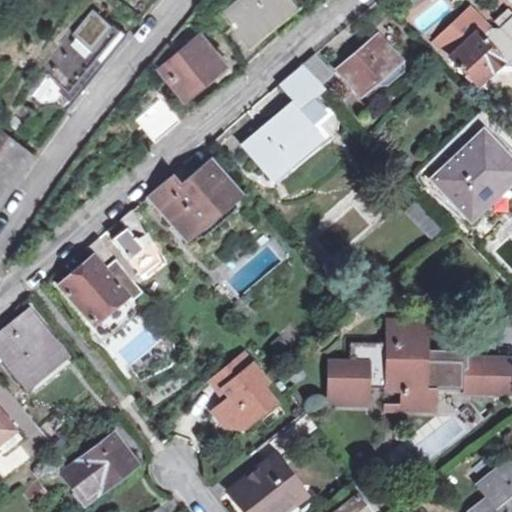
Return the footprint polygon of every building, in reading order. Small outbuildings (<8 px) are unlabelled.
[(252,38),(296,0),(238,0),(226,11),(236,23),(237,21),(252,38)] [(79,93),(130,31),(94,1),(38,67),(50,78),(55,73),(79,93)] [(469,6),(434,36),(474,83),(510,51),(469,6)] [(380,29),(338,66),(361,94),(403,56),(380,29)] [(195,31),(160,63),(185,92),(221,61),(195,31)] [(316,132),(335,117),(314,94),(323,85),(302,62),(280,81),(296,99),(242,145),(270,178),(319,136),(316,132)] [(162,93),(136,114),(158,139),(183,116),(162,93)] [(511,165),(508,162),(511,158),(511,128),(507,133),(495,119),(430,181),(467,219),(511,176),(511,165)] [(0,187),(6,179),(14,185),(39,150),(0,122),(0,187)] [(209,162),(181,186),(171,173),(150,191),(186,237),(236,194),(209,162)] [(429,238),(441,226),(413,198),(401,211),(429,238)] [(150,231),(147,232),(130,209),(120,217),(126,225),(113,237),(143,273),(164,257),(150,231)] [(102,268),(116,257),(99,235),(84,248),(91,254),(60,281),(93,322),(125,295),(102,268)] [(35,374),(60,354),(28,311),(0,333),(0,353),(19,378),(31,368),(35,374)] [(349,365),(330,366),(331,401),(365,400),(364,387),(401,386),(403,407),(438,407),(437,393),(447,393),(445,363),(424,364),(422,329),(384,329),(384,345),(349,345),(349,365)] [(208,380),(218,393),(223,390),(229,399),(225,402),(210,412),(223,427),(241,430),(274,404),(261,387),(267,383),(243,353),(208,380)] [(31,368),(19,378),(28,391),(67,362),(60,354),(35,374),(31,368)] [(511,360),(511,359),(461,361),(463,393),(511,390),(511,360)] [(223,390),(218,393),(225,402),(229,399),(223,390)] [(0,453),(20,437),(0,412),(0,453)] [(231,500),(240,511),(290,511),(303,502),(277,470),(320,432),(306,414),(257,452),(270,468),(231,500)] [(511,416),(496,430),(511,447),(511,416)] [(111,436),(78,462),(101,492),(134,466),(111,436)] [(63,459),(51,469),(59,479),(71,469),(63,459)] [(473,511),(511,511),(511,468),(511,469),(505,464),(482,490),(489,497),(474,510),(473,511)] [(366,491),(343,509),(340,505),(331,511),(375,511),(379,509),(366,491)]
